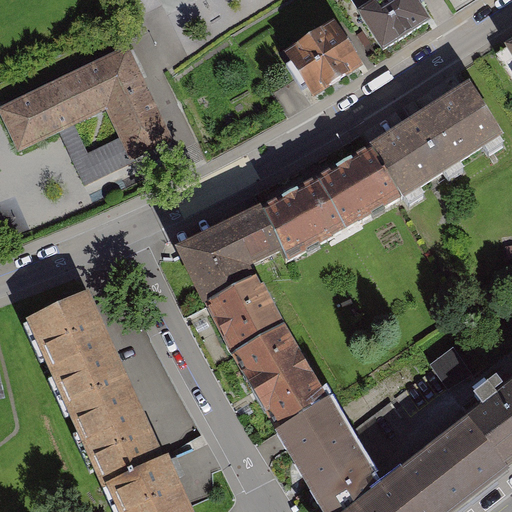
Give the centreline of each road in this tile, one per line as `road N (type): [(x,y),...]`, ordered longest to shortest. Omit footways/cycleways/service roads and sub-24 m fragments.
road 1 (residential): [(128,230),(362,108),(511,13)]
road 2 (residential): [(128,230),(268,511)]
road 3 (residential): [(0,284),(128,230)]
